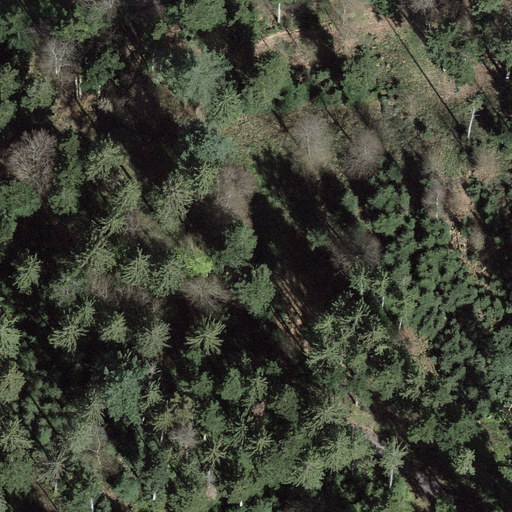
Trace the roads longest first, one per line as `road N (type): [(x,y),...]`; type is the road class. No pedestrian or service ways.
road 1 (track): [(0,269),(218,349),(349,421),(468,511)]
road 2 (track): [(0,50),(292,0)]
